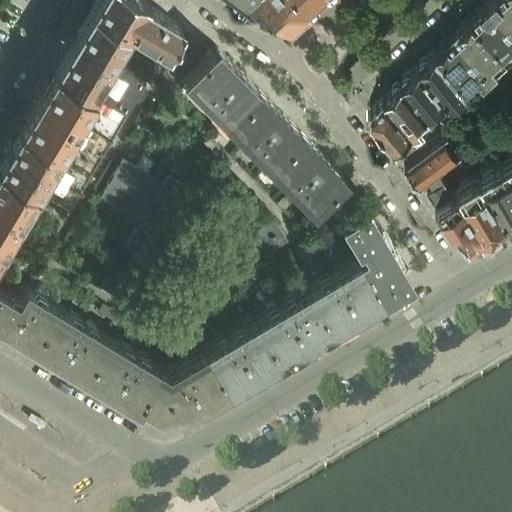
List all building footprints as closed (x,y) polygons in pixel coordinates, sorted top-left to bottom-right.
[(179,22),(142,0),(95,0),(92,5),(127,25),(130,20),(140,26),(138,30),(165,46),(172,35),(179,22)] [(305,0),(251,0),(282,22),(305,0)] [(511,24),(489,0),(482,0),(470,12),(506,52),(511,46),(511,24)] [(511,0),(489,0),(511,24),(511,0)] [(145,80),(107,57),(127,25),(92,5),(55,66),(90,87),(93,89),(127,109),(145,80)] [(470,12),(451,29),(488,68),(506,52),(470,12)] [(451,29),(434,44),(469,86),(488,68),(451,29)] [(188,39),(173,64),(183,73),(203,53),(188,39)] [(226,116),(257,85),(214,42),(210,46),(203,53),(183,73),(226,116)] [(434,44),(426,52),(422,51),(419,54),(419,58),(418,60),(451,100),(453,102),(470,87),(469,86),(434,44)] [(451,100),(418,60),(409,67),(405,67),(402,70),(402,74),(400,76),(426,107),(431,114),(441,106),(443,108),(451,100)] [(55,66),(37,96),(75,119),(109,139),(127,109),(93,89),(90,87),(55,66)] [(426,107),(400,76),(398,77),(395,77),(391,80),(391,84),(383,91),(415,130),(425,122),(417,113),(426,107)] [(268,159),(300,128),(257,85),(226,116),(268,159)] [(415,130),(383,91),(369,104),(369,112),(396,146),(398,145),(397,144),(406,137),(414,146),(423,140),(415,130)] [(37,96),(19,126),(57,149),(91,169),(109,139),(75,119),(37,96)] [(483,112),(470,122),(476,130),(481,126),(489,120),(483,112)] [(441,126),(423,140),(414,146),(403,154),(410,163),(409,167),(412,170),(416,171),(418,172),(441,156),(461,141),(447,121),(441,126)] [(19,126),(0,158),(0,166),(35,186),(68,207),(91,169),(57,149),(19,126)] [(338,175),(342,171),(300,128),(268,159),(311,202),(338,175)] [(511,130),(501,137),(509,152),(499,157),(511,178),(511,130)] [(135,303),(200,194),(167,174),(163,181),(147,172),(154,159),(143,152),(140,158),(135,166),(123,158),(114,172),(113,172),(107,183),(107,184),(99,198),(138,222),(102,283),(135,303)] [(484,229),(456,182),(450,186),(438,167),(445,163),(441,156),(418,172),(459,237),(468,239),(484,229)] [(511,212),(511,178),(499,157),(478,170),(505,217),(511,212)] [(0,166),(0,202),(18,213),(35,186),(0,166)] [(505,217),(478,170),(456,182),(484,229),(505,217)] [(283,193),(276,201),(282,207),(290,200),(283,193)] [(0,202),(0,233),(4,237),(18,213),(0,202)] [(408,275),(390,246),(365,203),(353,209),(340,217),(355,241),(359,239),(365,249),(357,254),(379,292),(408,275)] [(286,236),(273,215),(257,225),(270,245),(286,236)] [(357,254),(330,270),(353,308),(379,292),(357,254)] [(330,270),(307,283),(330,321),(353,308),(330,270)] [(24,283),(15,296),(1,320),(31,338),(54,301),(24,283)] [(307,283),(278,301),(301,338),(330,321),(307,283)] [(0,319),(1,320),(15,296),(0,286),(0,319)] [(54,301),(31,338),(54,352),(77,314),(54,301)] [(278,301),(255,314),(278,352),(301,338),(278,301)] [(77,314),(54,352),(83,369),(105,332),(77,314)] [(255,314),(226,332),(248,370),(278,352),(255,314)] [(105,332),(83,369),(106,384),(129,346),(105,332)] [(248,370),(226,332),(203,345),(226,382),(248,370)] [(203,345),(171,364),(194,402),(226,382),(203,345)] [(129,346),(106,384),(135,401),(137,396),(138,396),(157,363),(129,346)] [(165,368),(157,363),(138,396),(170,416),(194,402),(171,364),(165,368)]
